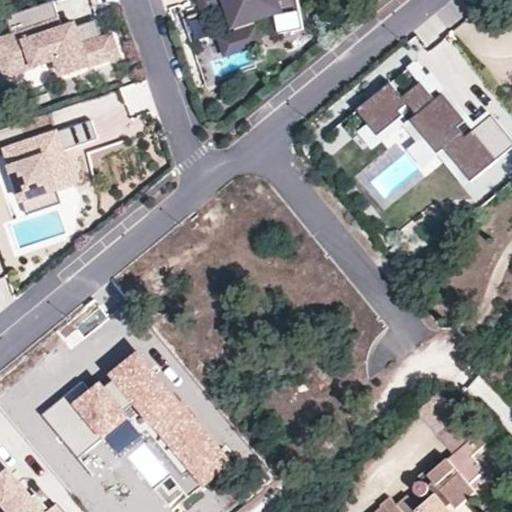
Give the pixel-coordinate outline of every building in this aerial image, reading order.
[(197,0),(202,16),(225,9),(232,31),(234,30),(235,32),(217,38),(225,59),(264,46),(257,24),(255,25),(254,24),(280,15),(284,14),(279,0),(197,0)] [(299,0),(279,0),(284,14),(280,15),(282,32),(303,29),(299,0)] [(63,28),(54,1),(7,17),(13,34),(0,38),(0,57),(6,75),(56,58),(62,74),(118,55),(111,35),(102,38),(96,40),(89,21),(76,26),(76,24),(63,28)] [(96,19),(89,21),(96,40),(102,38),(96,19)] [(144,83),(124,89),(131,108),(150,102),(144,83)] [(381,143),(408,121),(440,160),(447,155),(474,188),(511,156),(511,142),(495,121),(476,137),(446,100),(438,106),(424,88),(406,103),(394,89),(359,117),(381,143)] [(4,149),(22,201),(56,190),(54,184),(71,178),(62,151),(97,139),(91,120),(4,149)] [(73,184),(71,178),(54,184),(56,190),(73,184)] [(61,204),(56,190),(22,201),(27,216),(61,204)] [(7,278),(0,280),(0,310),(17,304),(7,278)] [(136,403),(154,424),(160,419),(209,478),(228,462),(140,354),(114,375),(117,379),(136,403)] [(136,403),(117,379),(104,389),(124,413),(136,403)] [(42,415),(77,459),(128,418),(124,413),(104,389),(101,386),(92,393),(82,382),(42,415)] [(416,411),(439,436),(463,414),(441,389),(416,411)] [(473,457),(489,444),(463,414),(439,436),(455,456),(431,477),(435,483),(429,488),(425,484),(420,485),(417,488),(418,492),(422,495),(423,498),(419,501),(413,501),(410,496),(398,506),(391,499),(382,507),(382,509),(379,511),(478,511),(471,503),(479,495),(472,486),(486,473),(473,457)] [(202,483),(209,478),(160,419),(154,424),(202,483)] [(0,511),(51,511),(50,510),(47,511),(43,511),(31,498),(9,472),(6,475),(0,467),(0,511)] [(47,511),(50,510),(35,494),(31,498),(43,511),(47,511)]
